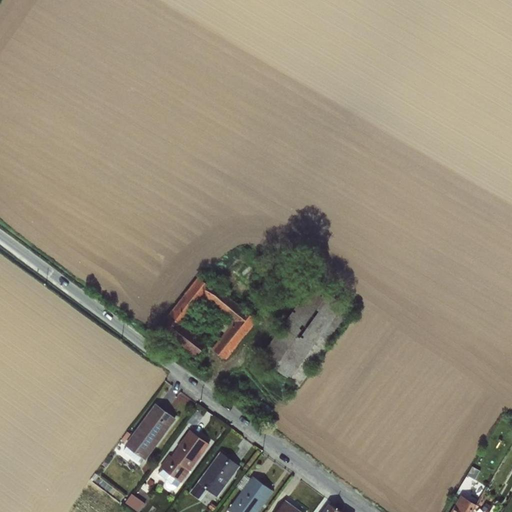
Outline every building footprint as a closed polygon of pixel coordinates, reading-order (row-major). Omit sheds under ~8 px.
[(197,275),(169,320),(200,340),(194,349),(204,356),(214,340),(189,324),(206,298),(234,316),(213,350),(231,361),(244,340),(243,340),(260,314),(197,275)] [(329,301),(307,335),(313,339),(309,346),(325,356),(332,345),(323,339),(329,330),(335,334),(348,313),(329,301)] [(158,401),(126,447),(147,462),(180,416),(158,401)] [(163,471),(182,484),(212,441),(192,427),(164,466),(165,467),(163,471)] [(210,489),(220,496),(242,463),(221,449),(193,492),(203,498),(210,489)] [(259,511),(277,489),(256,474),(226,511),(259,511)] [(133,492),(128,502),(142,510),(148,500),(133,492)] [(462,492),(452,511),(474,511),(480,501),(462,492)] [(307,511),(287,498),(278,511),(307,511)] [(322,511),(349,511),(331,499),(322,511)]
